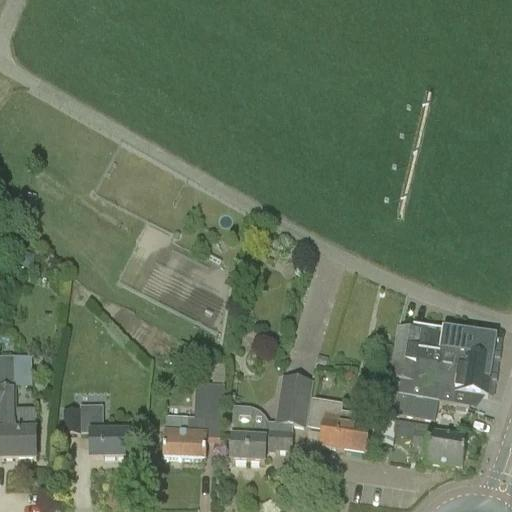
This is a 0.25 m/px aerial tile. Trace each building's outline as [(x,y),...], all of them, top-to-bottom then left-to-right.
[(391,382),(389,396),(439,406),(476,412),(485,401),(488,401),(497,341),(421,329),(420,333),(397,331),(390,382),(391,382)] [(37,464),(36,434),(36,413),(16,413),(14,361),(0,361),(0,434),(0,464),(37,464)] [(232,442),(230,466),(265,468),(266,455),(293,457),(294,437),(292,437),(293,431),(306,434),(314,386),(283,381),(275,427),(269,427),(268,432),(232,430),(232,442)] [(196,389),(194,422),(166,421),(165,429),(164,463),(205,465),(206,446),(220,446),(225,391),(196,389)] [(435,425),(439,406),(389,396),(386,396),(383,416),(435,425)] [(371,433),(356,431),(357,419),(342,416),(343,408),(312,403),(308,432),(322,434),(319,452),(367,459),(371,433)] [(131,436),(104,436),(104,426),(81,426),(81,415),(63,415),(63,438),(90,438),(90,463),(132,462),(131,436)] [(468,441),(430,435),(431,429),(412,426),(411,434),(415,434),(412,451),(427,453),(425,467),(462,473),(468,441)]
